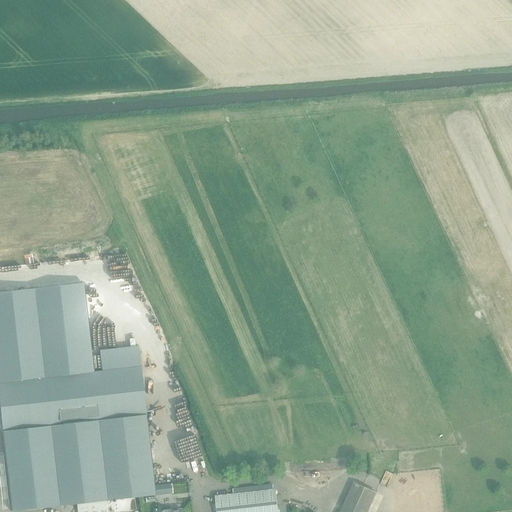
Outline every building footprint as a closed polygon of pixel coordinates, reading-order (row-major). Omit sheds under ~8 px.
[(0,292),(0,412),(11,511),(76,504),(77,511),(119,511),(135,510),(134,498),(155,495),(146,415),(140,367),(92,372),(83,283),(0,292)] [(163,355),(169,376),(175,374),(169,354),(163,355)] [(390,473),(393,467),(387,464),(384,470),(390,473)] [(368,511),(376,495),(353,485),(340,511),(368,511)] [(215,496),(217,511),(277,511),(275,489),(215,496)]
